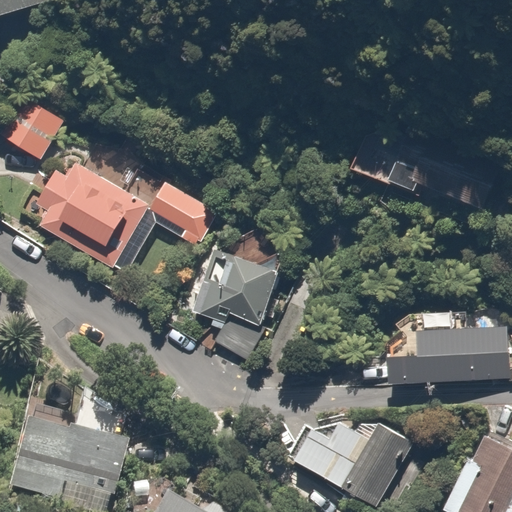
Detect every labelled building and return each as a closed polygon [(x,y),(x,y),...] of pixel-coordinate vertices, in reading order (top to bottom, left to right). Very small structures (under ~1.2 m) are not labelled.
[(0,0),(0,12),(48,2),(47,0),(0,0)] [(42,155),(70,113),(31,87),(3,129),(42,155)] [(414,179),(485,205),(496,176),(425,149),(414,179)] [(225,206),(145,152),(123,185),(82,156),(70,173),(62,168),(38,202),(49,210),(42,220),(118,273),(159,215),(201,243),(225,206)] [(196,309),(221,319),(212,341),(252,357),(261,334),(288,265),(224,239),(196,309)] [(425,347),(395,348),(395,378),(511,376),(511,317),(425,318),(425,347)] [(138,434),(27,409),(10,489),(63,500),(67,483),(124,496),(138,434)] [(346,484),(372,434),(343,419),(334,436),(315,426),(298,458),(346,484)] [(414,435),(386,420),(351,483),(379,498),(414,435)] [(455,511),(511,511),(511,447),(485,433),(447,508),(455,511)] [(241,511),(180,471),(152,511),(241,511)]
